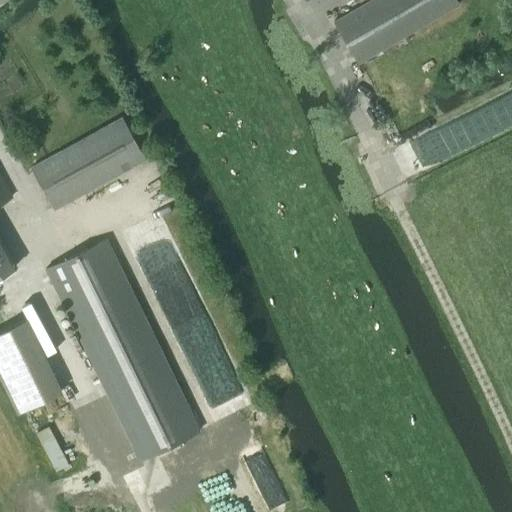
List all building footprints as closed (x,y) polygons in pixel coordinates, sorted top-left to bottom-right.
[(358,63),(458,5),(455,0),(370,0),(333,22),(358,63)] [(54,210),(145,160),(122,117),(30,168),(54,210)] [(0,203),(10,197),(0,178),(0,203)] [(0,275),(16,266),(7,251),(0,238),(0,275)] [(200,431),(162,351),(108,239),(44,269),(99,382),(138,461),(200,431)] [(0,378),(17,413),(37,404),(62,391),(27,318),(0,331),(0,378)]
